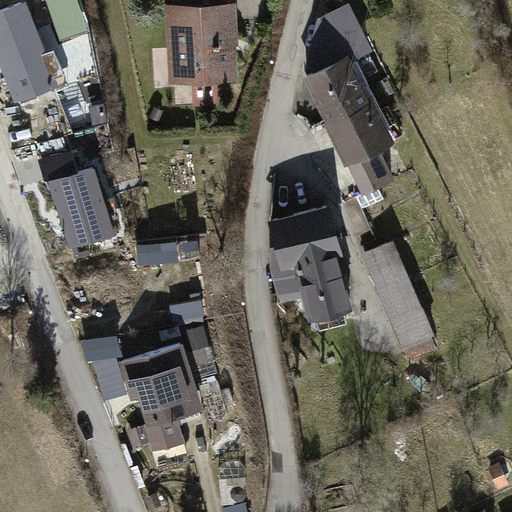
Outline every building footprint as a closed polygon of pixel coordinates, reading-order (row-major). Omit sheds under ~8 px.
[(15,0),(0,6),(0,62),(16,101),(63,82),(29,0),(15,0)] [(180,0),(180,1),(171,5),(173,82),(202,81),(203,103),(228,102),(227,78),(251,78),(249,1),(240,1),(240,0),(180,0)] [(364,49),(310,76),(368,194),(403,177),(390,151),(410,141),(364,49)] [(96,164),(49,178),(70,245),(117,231),(96,164)] [(342,186),(274,208),(295,271),(283,275),(293,304),(308,299),(316,323),(368,306),(352,258),(364,254),(342,186)] [(182,239),(143,241),(144,260),(183,258),(182,239)] [(404,240),(369,254),(408,351),(442,338),(404,240)] [(175,302),(181,324),(210,316),(205,295),(175,302)] [(193,344),(128,364),(148,428),(213,408),(193,344)] [(230,511),(252,511),(252,503),(230,504),(230,511)]
